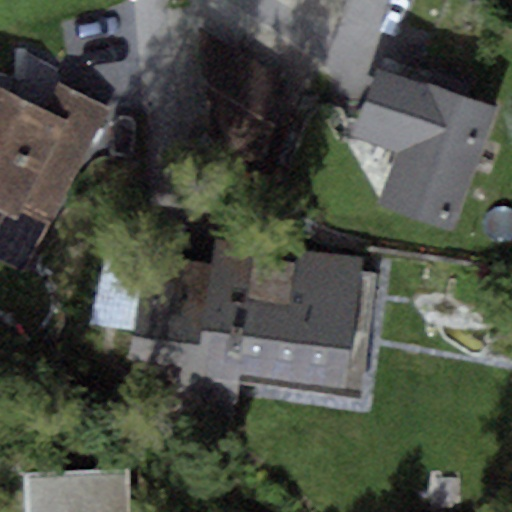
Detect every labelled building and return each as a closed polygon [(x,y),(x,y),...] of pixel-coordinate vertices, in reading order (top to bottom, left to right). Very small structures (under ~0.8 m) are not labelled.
[(275,75),(219,37),(221,120),(262,132),(275,75)] [(500,103),(377,58),(351,129),(398,146),(378,199),(455,227),(500,103)] [(93,127),(0,79),(0,203),(7,207),(0,221),(0,239),(27,254),(93,127)] [(212,258),(144,249),(122,397),(235,414),(241,369),(357,386),(373,274),(361,272),(363,255),(216,233),(212,258)] [(128,511),(125,461),(25,468),(27,511),(128,511)]
